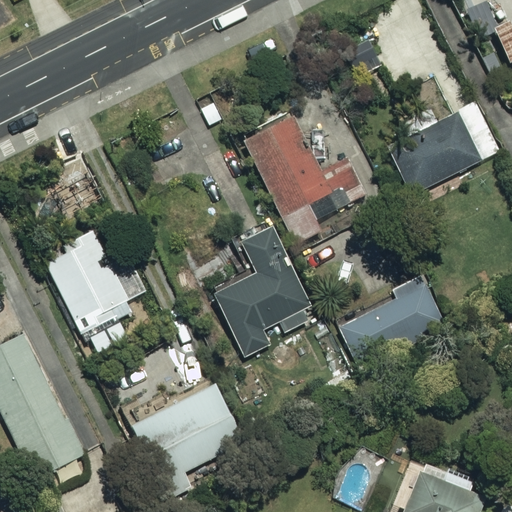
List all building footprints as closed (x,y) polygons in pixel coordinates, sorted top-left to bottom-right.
[(511,19),(498,26),(511,55),(511,19)] [(383,65),(370,37),(336,52),(349,81),(383,65)] [(391,145),(415,194),(485,159),(461,110),(391,145)] [(247,140),(299,243),(326,231),(313,204),(336,192),(335,190),(345,185),(353,201),(369,194),(349,157),(326,170),(297,115),(247,140)] [(218,292),(247,356),(274,344),(267,329),(283,322),(287,331),(310,320),(306,309),(314,305),(278,226),(246,241),(260,272),(218,292)] [(48,263),(84,332),(115,316),(118,320),(133,312),(127,302),(133,299),(96,228),(65,244),(70,252),(48,263)] [(377,359),(381,368),(393,362),(390,356),(449,327),(425,275),(395,290),(400,298),(342,327),(361,367),(377,359)] [(0,346),(0,402),(36,479),(88,454),(71,418),(68,419),(28,334),(0,346)] [(134,426),(171,499),(194,487),(186,472),(249,441),(220,383),(134,426)] [(484,511),(490,498),(474,491),(479,478),(452,468),(447,480),(426,471),(407,511),(484,511)]
